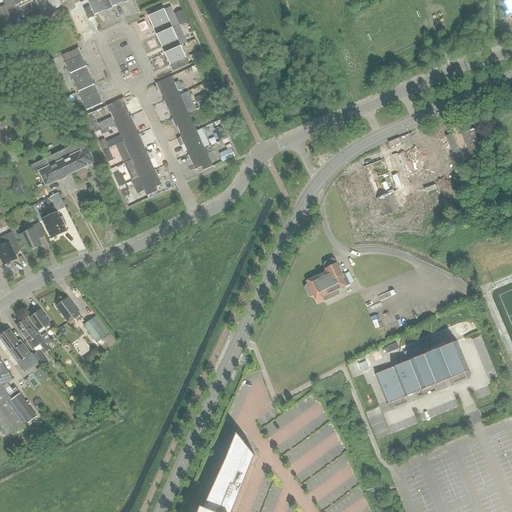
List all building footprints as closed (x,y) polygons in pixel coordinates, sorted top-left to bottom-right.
[(106,11),(113,8),(113,7),(109,0),(87,0),(94,15),(106,10),(106,11)] [(511,0),(503,0),(501,1),(504,10),(501,12),(504,19),(511,15),(511,0)] [(77,6),(78,9),(71,13),(81,35),(89,31),(83,18),(87,16),(90,23),(92,24),(95,22),(95,21),(94,18),(95,18),(87,2),(77,6)] [(12,19),(5,6),(0,8),(0,15),(4,23),(12,19)] [(164,10),(148,17),(153,29),(153,28),(152,29),(156,36),(156,35),(172,28),(164,10)] [(182,11),(174,14),(180,25),(187,21),(182,11)] [(172,28),(156,35),(162,47),(161,47),(160,47),(164,54),(165,54),(180,47),(187,44),(179,25),(172,28)] [(180,47),(165,54),(170,65),(169,65),(172,72),(172,73),(173,72),(172,72),(189,65),(180,47)] [(62,56),(70,74),(86,67),(81,55),(81,56),(82,55),(78,48),(62,56)] [(189,57),(192,62),(201,58),(199,53),(189,57)] [(161,70),(166,59),(161,56),(155,68),(161,70)] [(70,74),(78,92),(94,85),(89,73),(89,74),(90,73),(87,66),(86,66),(86,67),(70,74)] [(172,76),(155,84),(159,91),(160,91),(163,99),(162,100),(164,102),(180,95),(172,76)] [(98,92),(95,84),(94,84),(94,85),(78,92),(86,111),(102,104),(97,92),(97,91),(98,92)] [(206,91),(195,96),(198,103),(209,99),(206,91)] [(180,95),(164,102),(167,109),(168,109),(172,119),(171,120),(172,120),(188,113),(180,95)] [(123,98),(107,106),(115,124),(132,117),(131,116),(130,116),(126,106),(127,106),(123,98)] [(93,116),(92,113),(86,115),(93,133),(99,130),(93,116)] [(188,113),(172,120),(175,127),(176,127),(180,137),(179,137),(180,138),(197,131),(188,113)] [(132,117),(115,124),(123,142),(140,135),(139,134),(138,134),(134,124),(135,124),(132,117)] [(179,141),(179,143),(180,145),(181,146),(183,145),(184,145),(189,155),(188,155),(188,156),(205,149),(205,148),(210,146),(202,129),(197,131),(180,138),(181,141),(179,141)] [(485,153),(475,129),(462,135),(471,159),(485,153)] [(123,142),(115,146),(123,164),(131,160),(148,153),(148,152),(147,152),(142,142),(143,142),(140,135),(123,142)] [(102,151),(108,149),(104,139),(98,142),(102,151)] [(46,186),(94,162),(94,161),(88,149),(84,140),(30,166),(34,175),(39,172),(46,186)] [(376,182),(394,177),(391,165),(403,161),(407,176),(425,171),(418,148),(370,162),(376,182)] [(102,151),(107,163),(113,160),(108,149),(102,151)] [(205,149),(188,156),(191,163),(192,163),(195,170),(201,167),(203,171),(213,167),(205,149)] [(131,160),(123,164),(131,180),(139,177),(139,178),(156,171),(156,170),(155,170),(150,160),(151,159),(154,158),(152,152),(148,153),(131,160)] [(140,179),(132,183),(135,189),(139,187),(141,193),(145,191),(147,196),(157,192),(155,188),(161,185),(158,178),(159,177),(156,171),(139,178),(140,179)] [(121,174),(114,176),(119,187),(125,185),(121,174)] [(50,198),(54,207),(62,203),(57,194),(50,198)] [(42,220),(51,239),(67,231),(58,213),(57,213),(54,207),(47,210),(50,217),(42,220)] [(31,227),(32,229),(21,235),(29,251),(41,246),(38,240),(45,237),(39,223),(31,227)] [(16,259),(13,254),(21,250),(12,232),(0,238),(3,245),(0,246),(0,256),(4,265),(16,259)] [(338,290),(349,285),(344,274),(342,275),(337,264),(336,264),(334,260),(332,259),(324,263),(323,265),(325,269),(325,270),(326,272),(306,282),(308,285),(305,286),(304,288),(308,296),(310,297),(313,296),(315,299),(322,295),(325,301),(339,294),(338,290)] [(56,307),(69,323),(80,315),(67,299),(56,307)] [(29,318),(39,332),(45,327),(46,329),(50,326),(49,325),(50,324),(40,311),(29,318)] [(37,335),(35,333),(25,319),(16,326),(27,341),(33,350),(41,345),(47,352),(50,350),(38,334),(37,335)] [(93,319),(83,327),(97,344),(107,336),(93,319)] [(8,330),(0,336),(0,339),(10,352),(18,364),(31,354),(22,342),(21,343),(19,340),(16,342),(8,330)] [(46,333),(41,337),(46,344),(51,341),(46,333)] [(386,404),(386,405),(470,371),(469,371),(457,342),(458,342),(457,341),(374,375),(375,375),(387,404),(386,404)] [(396,343),(384,348),(387,354),(399,349),(396,343)] [(48,363),(40,351),(34,355),(43,367),(48,363)] [(0,356),(0,376),(9,370),(3,363),(2,364),(0,360),(0,358),(1,358),(0,356)] [(41,367),(36,371),(44,380),(49,377),(41,367)] [(0,424),(8,436),(25,425),(24,423),(25,423),(8,399),(11,398),(10,396),(3,387),(0,382),(0,424)] [(14,393),(11,388),(7,384),(3,387),(10,396),(14,393)] [(20,394),(11,401),(29,424),(37,417),(28,406),(30,404),(28,401),(26,402),(20,394)] [(50,430),(57,441),(63,438),(56,426),(50,430)] [(232,511),(255,456),(240,437),(237,434),(235,438),(234,438),(205,511),(232,511)]
